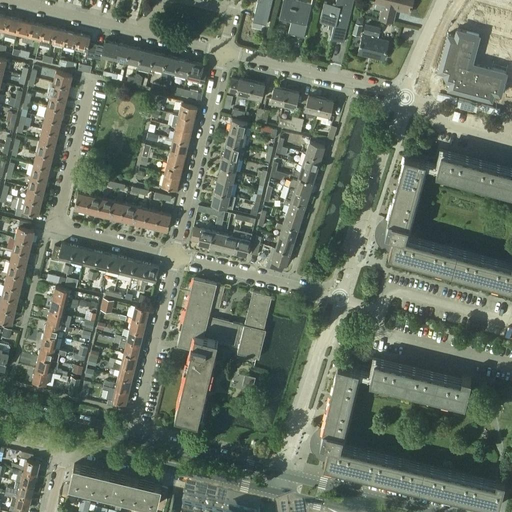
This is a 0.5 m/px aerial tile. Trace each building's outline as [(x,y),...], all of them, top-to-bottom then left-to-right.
[(257,0),(253,21),(262,23),(266,24),(272,0),(257,0)] [(312,3),(299,0),(283,0),(279,16),(291,20),(288,33),(304,36),(312,3)] [(353,0),(335,0),(336,0),(337,0),(336,4),(324,1),(319,21),(334,24),(330,39),(344,42),(353,0)] [(374,0),(374,2),(376,2),(375,7),(381,9),(379,19),(393,23),(397,7),(410,10),(412,0),(374,0)] [(448,34),(438,70),(447,72),(451,79),(449,87),(491,99),(493,92),(500,94),(504,80),(510,81),(511,73),(506,72),(471,62),(480,30),(511,38),(511,9),(476,0),(472,0),(455,23),(460,25),(459,29),(457,29),(455,35),(448,34)] [(0,28),(5,30),(8,16),(0,14),(0,28)] [(5,30),(4,35),(16,38),(17,32),(20,19),(8,16),(5,30)] [(27,42),(32,22),(20,19),(17,32),(24,34),(22,41),(27,42)] [(40,38),(43,25),(32,22),(27,42),(32,43),(34,36),(40,38)] [(381,27),(366,23),(364,31),(365,32),(364,34),(363,33),(358,53),(373,56),(373,54),(385,57),(388,40),(378,38),(378,35),(379,35),(381,27)] [(40,38),(39,44),(50,46),(52,41),(55,27),(43,25),(40,38)] [(64,44),(67,30),(55,27),(52,41),(64,44)] [(78,33),(67,30),(64,44),(75,46),(78,33)] [(78,33),(75,46),(87,49),(85,55),(93,57),(94,57),(97,44),(89,42),(90,36),(78,33)] [(97,44),(94,57),(101,59),(102,54),(109,55),(107,61),(113,62),(114,58),(118,43),(105,40),(104,45),(97,44)] [(114,58),(126,61),(130,46),(118,43),(114,58)] [(130,46),(126,61),(139,64),(142,49),(130,46)] [(139,64),(137,68),(149,71),(150,67),(154,51),(142,49),(139,64)] [(154,51),(150,67),(163,70),(166,54),(154,51)] [(178,57),(166,54),(163,70),(162,74),(167,76),(168,71),(175,73),(178,57)] [(190,60),(178,57),(175,73),(187,76),(190,60)] [(203,63),(190,60),(187,76),(199,78),(198,82),(204,83),(206,72),(201,71),(203,63)] [(56,70),(53,81),(69,85),(72,74),(56,70)] [(231,77),(227,90),(236,92),(249,95),(252,80),(240,77),(240,79),(231,77)] [(252,80),(249,95),(261,98),(265,83),(252,80)] [(67,97),(69,85),(53,81),(50,93),(67,97)] [(283,104),(287,89),(274,86),(271,101),(283,104)] [(184,88),(183,94),(197,98),(198,92),(198,90),(190,88),(190,90),(184,88)] [(287,89),(283,104),(295,107),(299,92),(287,89)] [(64,109),(67,97),(50,93),(47,105),(64,109)] [(317,112),(321,97),(309,94),(305,109),(317,112)] [(321,97),(317,112),(330,115),(333,100),(321,97)] [(181,102),(178,114),(194,118),(197,106),(181,102)] [(61,120),(64,109),(47,105),(44,116),(61,120)] [(258,107),(255,119),(261,121),(264,108),(258,107)] [(233,108),(232,112),(231,114),(244,117),(245,111),(233,108)] [(264,108),(261,121),(266,122),(269,110),(264,108)] [(174,113),(171,124),(175,125),(191,129),(194,118),(178,114),(174,113)] [(280,117),(278,125),(295,129),(298,117),(292,115),(291,120),(280,117)] [(58,132),(61,120),(44,116),(41,128),(58,132)] [(298,117),(295,129),(301,130),(304,118),(298,117)] [(229,130),(244,134),(247,122),(232,118),(229,130)] [(333,138),(337,126),(331,124),(327,136),(333,138)] [(191,129),(175,125),(172,137),(188,141),(191,129)] [(55,144),(58,132),(41,128),(39,140),(55,144)] [(226,142),(241,146),(244,134),(229,130),(226,142)] [(188,141),(172,137),(170,149),(185,153),(188,141)] [(52,155),(55,144),(39,140),(36,151),(52,155)] [(306,152),(321,157),(324,145),(310,140),(306,152)] [(226,142),(223,154),(238,158),(241,146),(226,142)] [(143,152),(142,155),(148,156),(151,145),(145,143),(143,152)] [(185,153),(170,149),(167,161),(183,165),(185,153)] [(50,167),(52,155),(36,151),(33,163),(50,167)] [(511,169),(441,151),(436,172),(511,192),(511,169)] [(317,169),(321,157),(306,152),(302,164),(317,169)] [(238,158),(223,154),(220,166),(235,170),(238,158)] [(377,230),(377,232),(377,235),(378,237),(377,238),(392,241),(388,254),(511,287),(511,261),(511,264),(405,236),(426,160),(405,154),(388,217),(385,218),(384,219),(382,221),(380,223),(382,223),(380,228),(378,228),(377,230)] [(164,172),(180,176),(183,165),(167,161),(164,172)] [(47,179),(50,167),(33,163),(30,175),(47,179)] [(294,168),(292,174),(298,176),(313,180),(317,169),(302,164),(300,170),(294,168)] [(217,179),(233,182),(235,170),(220,166),(217,179)] [(177,188),(180,176),(164,172),(161,184),(177,188)] [(44,190),(47,179),(30,175),(27,186),(44,190)] [(309,192),(313,180),(298,176),(297,180),(293,179),(291,180),(289,186),(309,192)] [(217,179),(215,191),(230,194),(233,182),(217,179)] [(41,202),(44,190),(27,186),(24,198),(41,202)] [(305,204),(309,192),(289,186),(285,198),(305,204)] [(74,207),(86,210),(90,194),(78,191),(74,207)] [(215,191),(212,203),(227,207),(232,208),(235,196),(234,195),(230,194),(215,191)] [(102,197),(90,194),(86,210),(98,213),(102,197)] [(113,200),(102,197),(98,213),(109,216),(113,200)] [(38,213),(41,202),(24,198),(22,210),(21,215),(33,218),(34,212),(38,213)] [(287,211),(302,216),(305,204),(285,198),(283,203),(289,205),(287,211)] [(125,202),(113,200),(109,216),(121,218),(125,202)] [(136,205),(125,202),(121,218),(132,221),(136,205)] [(148,208),(136,205),(132,221),(144,224),(148,208)] [(217,215),(219,209),(207,206),(205,212),(217,215)] [(159,211),(148,208),(144,224),(155,227),(159,211)] [(171,214),(159,211),(155,227),(167,230),(171,214)] [(298,228),(302,216),(287,211),(283,224),(298,228)] [(15,237),(32,241),(34,229),(30,228),(32,222),(20,219),(18,225),(15,237)] [(277,222),(276,226),(281,228),(279,235),(294,240),(298,228),(283,224),(277,222)] [(194,225),(191,238),(198,240),(198,242),(210,245),(214,230),(194,225)] [(226,233),(222,248),(234,251),(237,236),(239,229),(234,228),(232,235),(226,233)] [(222,248),(226,233),(214,230),(210,245),(222,248)] [(279,235),(275,247),(290,252),(294,240),(279,235)] [(250,239),(237,236),(234,251),(247,254),(250,239)] [(15,237),(12,248),(29,252),(32,241),(15,237)] [(71,258),(74,245),(62,242),(61,246),(54,244),(51,258),(58,259),(59,256),(66,258),(65,260),(70,261),(71,259),(70,259),(71,258)] [(257,254),(260,243),(254,242),(251,253),(257,254)] [(86,248),(74,245),(71,258),(70,259),(71,259),(83,262),(86,248)] [(272,246),(266,265),(282,270),(284,263),(286,264),(290,252),(275,247),(272,246)] [(12,248),(9,260),(26,264),(29,252),(12,248)] [(83,261),(83,262),(95,265),(98,251),(86,248),(83,261)] [(98,251),(95,265),(107,268),(110,253),(98,251)] [(110,253),(107,268),(119,270),(122,256),(110,253)] [(122,256),(119,270),(131,273),(134,259),(122,256)] [(140,290),(146,262),(134,259),(131,273),(138,275),(136,281),(137,282),(136,289),(140,290)] [(9,260),(7,272),(23,276),(26,264),(9,260)] [(159,265),(146,262),(140,290),(144,291),(146,284),(147,284),(148,278),(156,279),(159,265)] [(7,272),(4,283),(20,287),(23,276),(7,272)] [(225,284),(194,276),(177,343),(192,347),(175,415),(198,421),(218,340),(234,344),(239,322),(209,315),(211,304),(213,304),(213,305),(219,307),(225,284)] [(4,283),(1,295),(18,299),(20,287),(4,283)] [(55,286),(52,297),(66,300),(72,302),(78,303),(79,299),(67,297),(69,289),(55,286)] [(272,295),(253,290),(245,324),(244,323),(237,352),(259,358),(266,329),(263,328),(272,295)] [(1,295),(0,298),(0,306),(15,311),(18,299),(1,295)] [(50,309),(63,312),(66,300),(52,297),(50,309)] [(111,312),(114,300),(104,297),(101,309),(111,312)] [(135,305),(132,317),(146,320),(149,308),(135,305)] [(15,311),(0,306),(0,319),(12,322),(15,311)] [(50,309),(47,321),(60,324),(67,325),(69,326),(71,315),(63,313),(63,312),(50,309)] [(132,317),(129,329),(143,332),(146,320),(132,317)] [(47,321),(44,332),(58,335),(60,324),(47,321)] [(140,343),(143,332),(129,329),(127,336),(115,333),(115,337),(140,343)] [(55,347),(58,335),(44,332),(41,344),(55,347)] [(124,352),(137,355),(140,343),(115,337),(114,341),(120,343),(119,344),(125,346),(124,352)] [(0,366),(5,368),(8,353),(10,346),(9,344),(0,341),(0,366)] [(41,344),(38,356),(52,359),(57,360),(59,353),(66,354),(67,350),(55,347),(41,344)] [(121,363),(135,367),(137,355),(124,352),(122,360),(121,363)] [(38,356),(35,368),(49,371),(55,372),(61,374),(63,374),(65,375),(67,375),(68,371),(57,368),(59,361),(57,360),(52,359),(38,356)] [(461,380),(375,359),(369,380),(465,403),(471,378),(462,375),(461,380)] [(115,362),(109,360),(108,365),(113,366),(113,367),(120,369),(118,375),(132,378),(135,367),(121,363),(115,362)] [(312,439),(312,440),(312,443),(312,445),(313,447),(313,448),(327,451),(324,463),(499,506),(505,480),(496,478),(495,482),(340,445),(359,368),(338,363),(322,427),(320,428),(318,429),(317,431),(315,432),(317,433),(315,438),(313,437),(312,439)] [(35,368),(33,379),(52,384),(54,376),(60,377),(61,374),(55,372),(49,371),(35,368)] [(104,380),(103,384),(129,390),(132,378),(118,375),(116,382),(110,380),(110,381),(104,380)] [(75,396),(80,378),(72,376),(68,394),(75,396)] [(103,384),(102,388),(108,389),(106,397),(108,398),(107,403),(119,406),(120,401),(126,402),(129,390),(103,384)] [(12,462),(11,466),(37,473),(40,461),(32,459),(33,453),(22,450),(20,457),(18,464),(12,462)] [(98,491),(103,470),(74,463),(69,484),(98,491)] [(11,466),(10,471),(17,473),(16,480),(34,484),(37,473),(11,466)] [(127,498),(132,477),(103,470),(98,491),(127,498)] [(132,477),(127,498),(157,505),(162,485),(132,477)] [(7,485),(6,490),(31,496),(34,484),(16,480),(14,487),(7,485)] [(6,490),(5,494),(12,496),(10,504),(15,505),(28,508),(31,496),(6,490)] [(181,511),(193,511),(198,493),(187,491),(181,511)] [(204,511),(208,496),(198,493),(193,511),(204,511)] [(215,511),(219,499),(208,496),(204,511),(215,511)] [(219,499),(215,511),(226,511),(229,501),(219,499)] [(226,511),(237,511),(240,504),(229,501),(226,511)]
